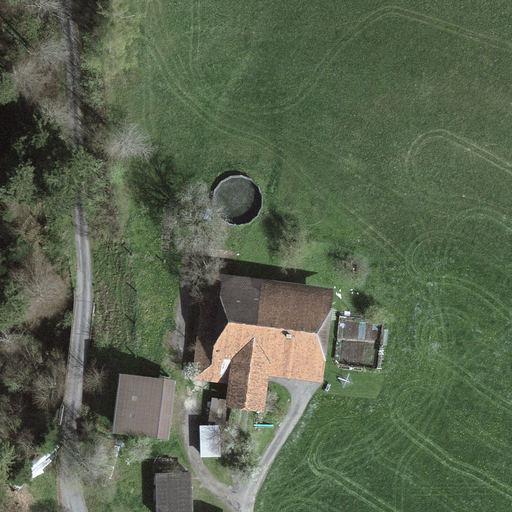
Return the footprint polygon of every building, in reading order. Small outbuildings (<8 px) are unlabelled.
[(229,231),(238,232),(246,231),(254,226),(259,220),(262,213),(262,205),(261,198),(257,191),(251,186),(243,183),(236,183),(228,185),(221,189),(216,195),(213,203),(213,212),(216,220),(222,226),(229,231)] [(214,403),(211,424),(254,430),(258,410),(263,361),(312,367),(319,303),(206,290),(196,380),(235,384),(233,406),(214,403)] [(157,434),(163,384),(123,380),(117,430),(157,434)] [(218,456),(217,427),(202,428),(203,456),(218,456)] [(190,511),(191,474),(155,474),(155,511),(190,511)]
